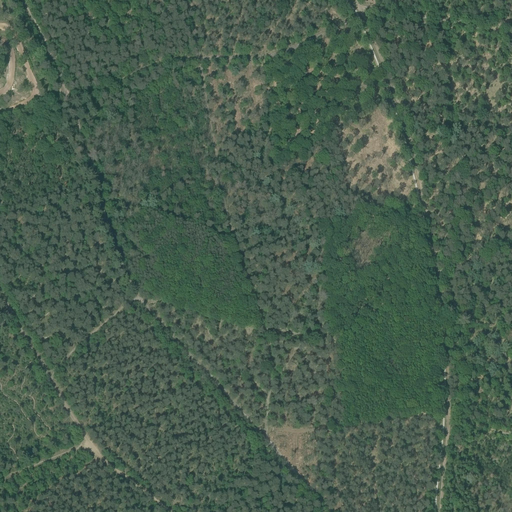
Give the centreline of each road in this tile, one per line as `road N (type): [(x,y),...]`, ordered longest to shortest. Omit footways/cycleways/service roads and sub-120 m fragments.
road 1 (track): [(440,511),(450,422),(444,300),(402,116),(364,17)]
road 2 (track): [(264,333),(224,201),(203,60)]
road 3 (track): [(142,300),(274,449)]
road 4 (track): [(264,333),(324,337),(435,277)]
road 5 (track): [(444,421),(264,432)]
road 6 (track): [(203,60),(270,60),(364,17)]
road 7 (track): [(93,180),(142,300)]
road 8 (track): [(80,94),(161,65),(203,60)]
road 9 (track): [(142,300),(264,333)]
road 10 (track): [(48,376),(142,300)]
